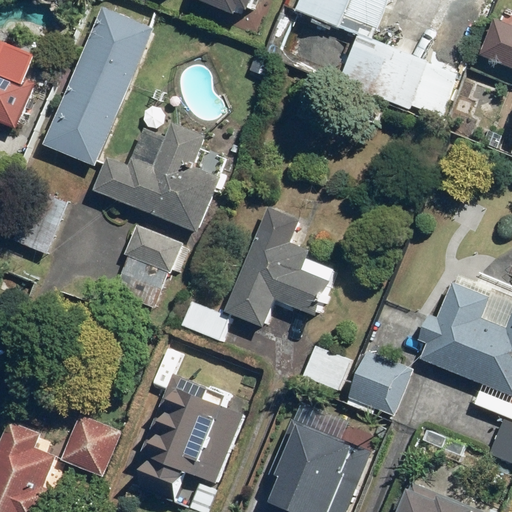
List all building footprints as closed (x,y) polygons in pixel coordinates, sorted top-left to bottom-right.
[(198,0),(235,15),(239,5),(248,9),(251,0),(198,0)] [(345,13),(378,26),(388,0),(298,0),(294,13),(338,31),(345,13)] [(161,32),(108,9),(48,147),(101,170),(161,32)] [(511,27),(500,22),(485,59),(511,70),(511,27)] [(426,64),(360,36),(341,81),(407,109),(426,64)] [(0,135),(0,136),(4,127),(23,134),(40,90),(31,86),(42,59),(0,42),(0,135)] [(212,140),(178,126),(172,139),(153,131),(135,172),(113,163),(100,194),(202,237),(225,183),(198,172),(212,140)] [(0,198),(15,163),(0,156),(0,198)] [(52,255),(71,205),(38,192),(19,242),(52,255)] [(322,321),(341,274),(313,263),(316,254),(298,247),(308,221),(273,207),(231,317),(237,319),(271,332),(282,305),(322,321)] [(195,247),(142,225),(129,255),(132,256),(116,296),(157,313),(173,275),(182,279),(195,247)] [(432,347),(426,363),(511,396),(511,332),(485,322),(494,300),(457,285),(443,321),(435,318),(424,344),(432,347)] [(231,317),(198,304),(187,332),(226,347),(237,319),(231,317)] [(356,361),(321,347),(309,377),(344,391),(356,361)] [(418,372),(371,356),(355,401),(402,417),(418,372)] [(255,405),(180,375),(146,459),(155,463),(145,486),(185,502),(195,478),(222,488),(255,405)] [(84,417),(66,463),(108,480),(127,434),(84,417)] [(352,511),(376,455),(297,423),(274,478),(289,484),(279,509),(287,511),(352,511)] [(511,468),(511,424),(507,423),(493,462),(511,468)] [(46,438),(14,425),(0,459),(0,511),(52,511),(60,494),(49,490),(61,459),(41,451),(46,438)] [(475,511),(419,489),(410,511),(475,511)]
